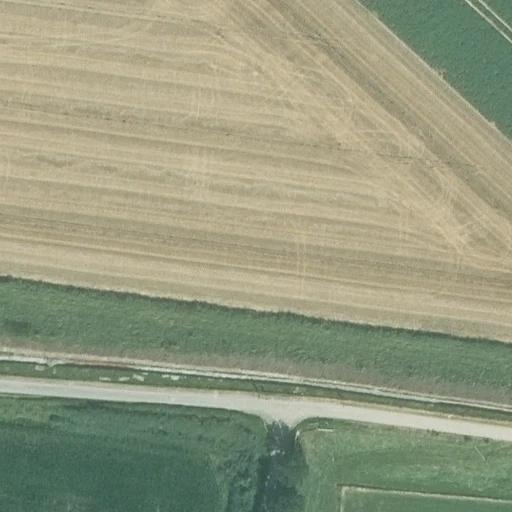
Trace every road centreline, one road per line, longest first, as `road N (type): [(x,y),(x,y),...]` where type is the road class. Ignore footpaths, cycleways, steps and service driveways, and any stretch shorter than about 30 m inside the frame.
road 1 (unclassified): [(286,407),(0,385)]
road 2 (unclassified): [(511,434),(286,407)]
